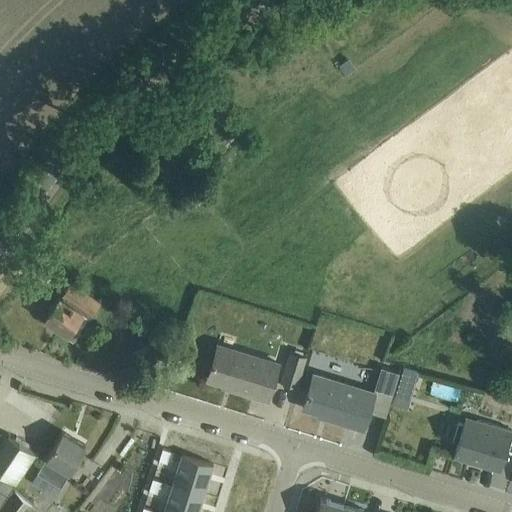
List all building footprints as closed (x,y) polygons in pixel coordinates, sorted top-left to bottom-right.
[(186,136),(178,144),(186,151),(193,143),(186,136)] [(153,163),(153,164),(148,171),(164,186),(170,180),(173,184),(183,174),(162,153),(153,163)] [(72,283),(61,298),(59,297),(45,318),(75,339),(89,318),(99,302),(72,283)] [(127,310),(121,315),(128,324),(135,318),(127,310)] [(268,401),(280,363),(218,344),(208,378),(237,386),(236,391),(268,401)] [(298,386),(308,355),(292,350),(282,381),(298,386)] [(404,367),(392,404),(407,409),(419,372),(404,367)] [(381,368),(374,391),(392,397),(399,374),(381,368)] [(363,428),(374,391),(314,373),(304,406),(332,415),(331,419),(363,428)] [(454,440),(458,441),(454,452),(479,460),(479,463),(500,470),(511,430),(511,429),(466,415),(463,423),(459,422),(454,440)] [(60,486),(70,471),(71,471),(86,445),(62,431),(46,457),(37,472),(60,486)] [(0,504),(35,452),(9,434),(0,446),(0,504)] [(163,448),(159,460),(167,463),(170,451),(163,448)] [(182,454),(173,484),(204,494),(213,464),(182,454)] [(153,478),(149,490),(157,493),(161,481),(153,478)] [(173,484),(163,511),(198,511),(204,494),(173,484)] [(26,511),(33,504),(16,490),(0,510),(0,511),(26,511)] [(341,511),(344,505),(321,498),(316,511),(341,511)]
